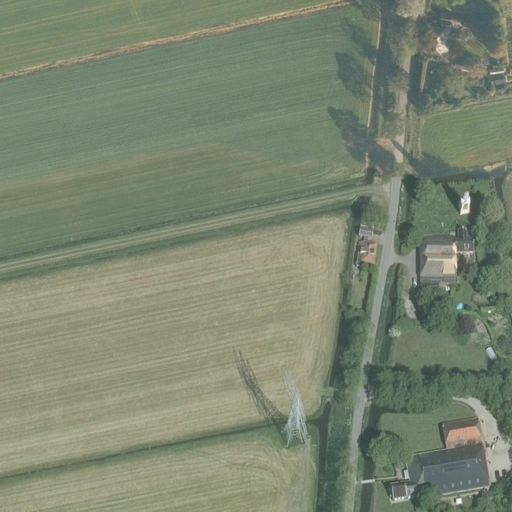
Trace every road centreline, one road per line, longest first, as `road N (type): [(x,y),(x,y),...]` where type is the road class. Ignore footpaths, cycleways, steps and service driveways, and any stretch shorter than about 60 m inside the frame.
road 1 (unclassified): [(348,511),(415,0)]
road 2 (track): [(0,268),(394,189)]
